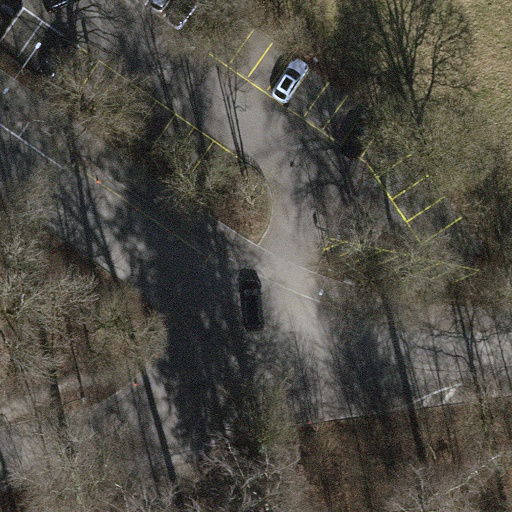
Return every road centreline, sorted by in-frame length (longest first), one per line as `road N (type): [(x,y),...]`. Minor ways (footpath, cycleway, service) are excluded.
road 1 (unclassified): [(0,159),(251,331)]
road 2 (unclassified): [(0,455),(128,426),(178,403),(251,331)]
road 3 (unclassified): [(251,331),(339,357),(511,361)]
